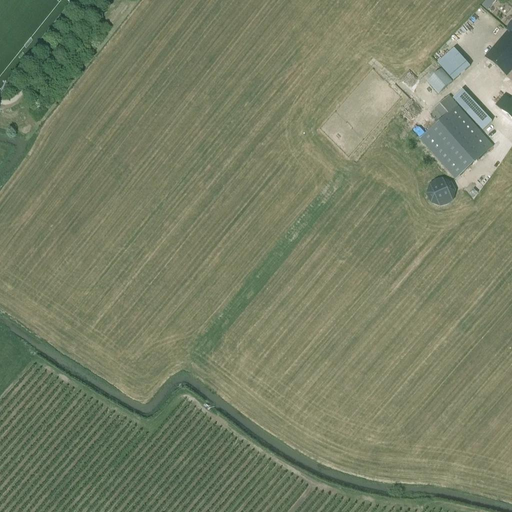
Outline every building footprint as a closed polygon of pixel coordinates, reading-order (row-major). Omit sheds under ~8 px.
[(511,23),(506,31),(507,32),(484,58),(506,77),(511,69),(511,23)] [(454,81),(470,67),(455,49),(438,64),(454,81)] [(438,95),(453,82),(441,69),(427,82),(438,95)] [(476,105),(463,91),(454,100),(466,114),(466,113),(483,131),(492,122),(476,105)] [(444,100),(434,109),(442,120),(420,140),(455,180),(493,146),(449,96),(444,100)] [(511,120),(511,97),(510,101),(504,96),(495,106),(511,120)] [(437,179),(428,186),(427,197),(434,206),(445,207),(454,200),(456,189),(448,180),(437,179)]
